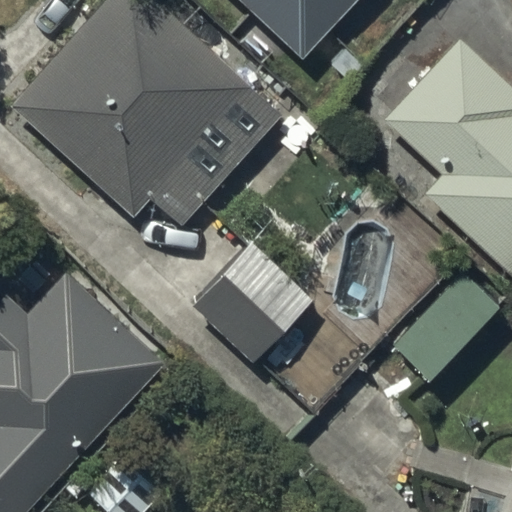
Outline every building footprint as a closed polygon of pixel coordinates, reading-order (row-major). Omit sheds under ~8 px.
[(166,0),(92,0),(8,92),(127,204),(145,186),(178,217),(281,108),(166,0)] [(247,0),(301,51),(349,0),(247,0)] [(439,155),(420,176),(511,261),(511,70),(456,19),(380,100),(439,155)] [(248,227),(187,288),(250,350),(310,289),(248,227)] [(0,511),(15,511),(163,353),(65,262),(26,304),(2,281),(0,283),(0,511)] [(463,266),(395,341),(427,371),(496,295),(463,266)] [(511,511),(511,469),(497,511),(511,511)]
